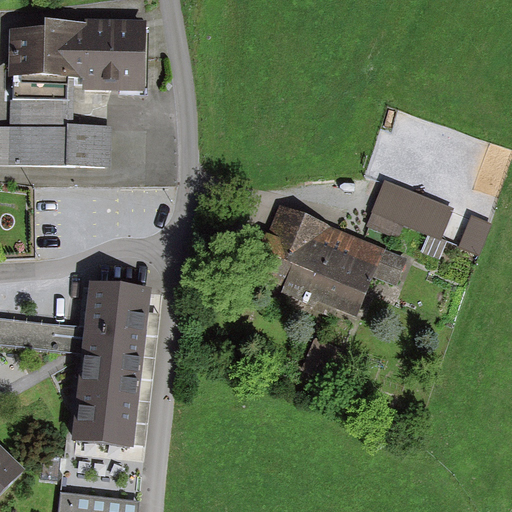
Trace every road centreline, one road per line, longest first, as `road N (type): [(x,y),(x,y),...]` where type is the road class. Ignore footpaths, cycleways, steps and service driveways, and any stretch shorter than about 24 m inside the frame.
road 1 (residential): [(147,511),(180,252)]
road 2 (residential): [(180,252),(191,185),(169,0)]
road 3 (unclassified): [(0,276),(45,274),(117,249),(180,252)]
